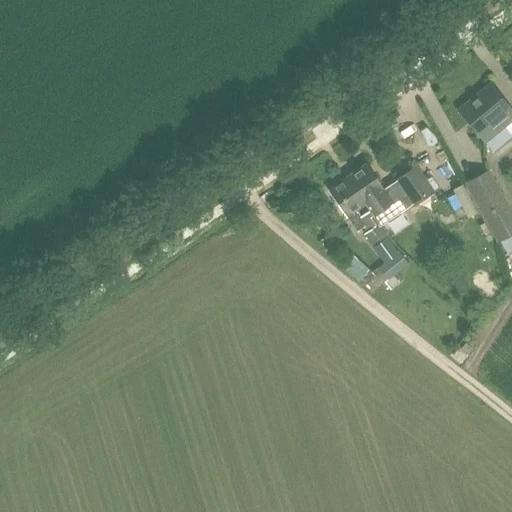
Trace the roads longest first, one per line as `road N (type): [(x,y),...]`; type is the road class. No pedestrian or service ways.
road 1 (tertiary): [(0,328),(486,0)]
road 2 (track): [(511,419),(228,173)]
